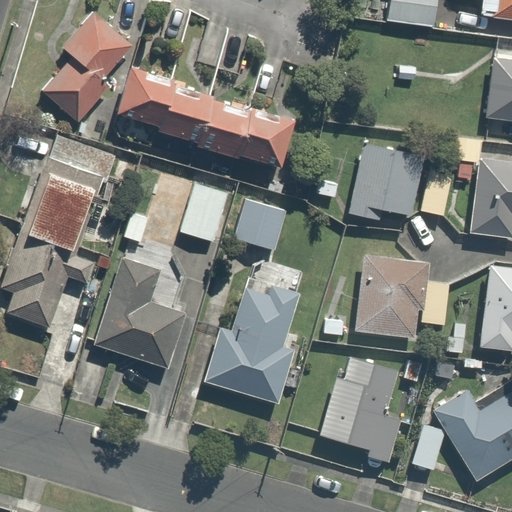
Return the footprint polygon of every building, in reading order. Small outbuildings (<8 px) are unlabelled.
[(431,0),(383,0),(382,17),(428,24),(431,0)] [(511,0),(474,0),(474,11),(511,14),(511,0)] [(126,37),(87,6),(56,46),(61,51),(31,89),(75,124),(113,76),(102,67),(126,37)] [(511,52),(486,50),(478,116),(511,120),(511,52)] [(234,151),(271,163),(286,118),(208,94),(209,91),(125,66),(111,108),(151,121),(150,124),(185,136),(184,140),(232,157),(234,151)] [(450,176),(468,177),(472,132),(434,129),(432,156),(452,157),(450,176)] [(65,244),(85,192),(99,197),(107,176),(121,181),(129,161),(50,131),(15,225),(34,237),(9,242),(0,264),(0,306),(1,312),(54,331),(75,276),(82,278),(91,253),(65,244)] [(377,207),(408,214),(423,153),(359,138),(342,208),(375,216),(377,207)] [(511,188),(500,187),(474,157),(466,229),(510,234),(511,218),(511,188)] [(446,171),(423,167),(415,211),(437,215),(446,171)] [(206,236),(222,190),(191,179),(174,225),(206,236)] [(284,208),(239,197),(229,234),(275,246),(284,208)] [(145,210),(128,205),(119,234),(126,237),(136,240),(145,210)] [(184,276),(174,254),(146,244),(123,245),(89,339),(161,365),(183,307),(174,303),(184,276)] [(416,322),(440,323),(443,279),(423,278),(425,257),(356,253),(351,329),(415,333),(416,322)] [(511,334),(511,263),(480,261),(473,345),(510,348),(511,334)] [(280,339),(296,292),(264,280),(260,291),(239,284),(225,323),(213,319),(194,374),(271,401),(291,343),(280,339)] [(344,313),(323,311),(321,332),(342,334),(344,313)] [(460,317),(448,316),(448,331),(442,330),(441,350),(459,350),(460,317)] [(332,371),(314,432),(390,455),(401,419),(379,412),(393,363),(345,349),(338,373),(332,371)] [(436,427),(414,421),(404,461),(432,467),(440,434),(465,481),(511,456),(511,383),(474,404),(464,385),(425,406),(436,427)]
